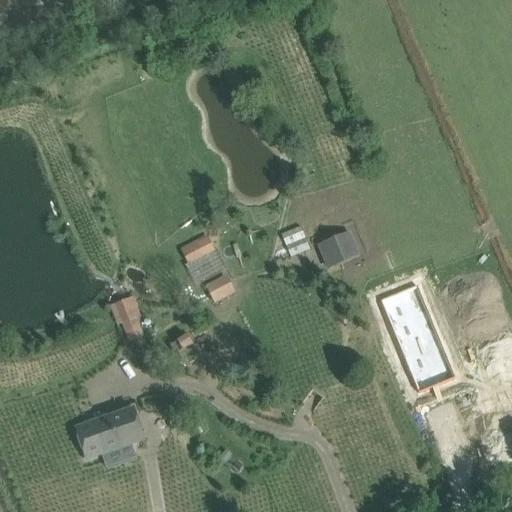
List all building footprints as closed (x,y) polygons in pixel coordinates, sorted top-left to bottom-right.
[(285,243),(304,240),(303,231),(283,234),(285,243)] [(317,247),(327,271),(361,257),(351,233),(317,247)] [(215,252),(207,236),(180,250),(188,266),(215,252)] [(416,270),(378,284),(415,377),(452,363),(416,270)] [(235,294),(226,276),(205,287),(214,305),(235,294)] [(133,298),(109,308),(118,328),(124,325),(131,343),(142,338),(135,320),(141,318),(133,298)] [(143,440),(137,421),(133,408),(93,423),(75,428),(85,459),(103,453),(143,440)]
